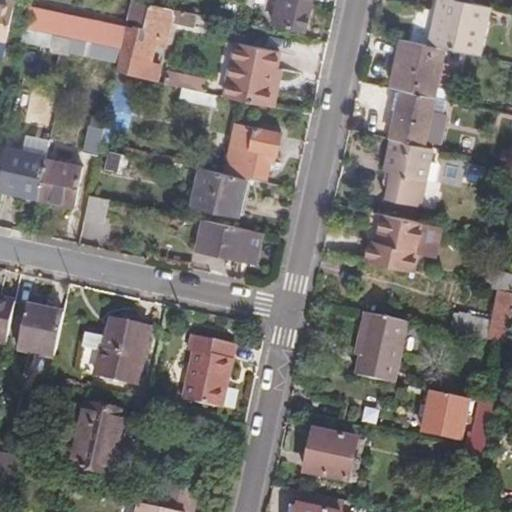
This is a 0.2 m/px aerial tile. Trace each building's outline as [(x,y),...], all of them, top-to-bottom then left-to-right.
[(128,0),(121,31),(117,51),(114,66),(112,73),(145,81),(148,67),(136,64),(140,43),(159,47),(164,24),(192,30),(195,15),(128,0)] [(271,0),(274,0),(268,27),(299,34),(303,18),(306,5),(306,0),(271,0)] [(331,11),(333,0),(306,0),(306,5),(331,11)] [(473,57),(483,9),(462,4),(442,0),(428,0),(425,18),(419,45),(438,49),(473,57)] [(0,45),(8,8),(0,6),(0,45)] [(121,31),(23,9),(19,30),(51,37),(67,40),(117,51),(121,31)] [(51,37),(19,30),(16,45),(48,52),(51,37)] [(67,40),(51,37),(48,52),(64,55),(67,40)] [(114,66),(117,51),(67,40),(64,55),(114,66)] [(419,45),(397,40),(391,64),(386,88),(390,89),(397,91),(427,97),(438,49),(419,45)] [(264,107),(273,69),(275,59),(276,52),(236,43),(224,98),(249,104),(264,107)] [(264,107),(273,109),(281,71),(273,69),(264,107)] [(200,93),(202,79),(163,71),(160,84),(181,89),(200,93)] [(200,93),(181,89),(179,98),(214,106),(216,96),(200,93)] [(392,112),(397,91),(390,89),(386,111),(392,112)] [(426,113),(429,98),(427,97),(397,91),(392,112),(389,127),(386,140),(419,147),(420,142),(426,113)] [(249,104),(224,98),(222,109),(246,114),(249,104)] [(438,116),(426,113),(420,142),(432,144),(438,116)] [(97,133),(100,122),(87,120),(85,130),(97,133)] [(243,181),(245,181),(247,173),(263,176),(265,164),(270,165),(273,149),(276,136),(232,127),(222,176),(243,181)] [(78,156),(91,159),(97,133),(85,130),(84,130),(78,156)] [(419,160),(421,148),(419,147),(386,140),(383,155),(379,174),(381,174),(378,186),(378,187),(384,189),(382,201),(409,207),(415,179),(419,160)] [(32,200),(40,162),(43,146),(19,141),(17,153),(4,150),(0,169),(0,193),(10,196),(32,200)] [(99,174),(116,178),(119,163),(102,159),(99,174)] [(426,181),(430,162),(419,160),(415,179),(426,181)] [(32,200),(31,202),(54,207),(67,210),(75,170),(40,162),(32,200)] [(243,181),(222,176),(193,170),(185,211),(234,222),(239,202),(243,181)] [(97,228),(102,202),(83,198),(77,223),(97,228)] [(159,210),(169,212),(171,201),(161,200),(159,210)] [(406,273),(416,225),(377,216),(374,228),(371,244),(365,243),(361,263),(406,273)] [(251,252),(255,235),(199,223),(192,254),(248,266),(251,252)] [(506,295),(510,277),(478,270),(474,288),(491,292),(506,295)] [(507,311),(510,296),(506,295),(491,292),(488,307),(485,322),(447,314),(443,334),(499,346),(507,311)] [(0,303),(0,345),(0,346),(9,305),(0,303)] [(49,359),(59,316),(40,312),(22,309),(13,351),(49,359)] [(389,384),(402,323),(363,315),(357,342),(350,376),(389,384)] [(85,376),(132,387),(145,327),(120,322),(101,318),(98,335),(95,346),(91,345),(91,348),(85,376)] [(95,346),(98,335),(88,333),(85,347),(91,348),(91,345),(95,346)] [(178,402),(217,410),(224,374),(230,347),(185,338),(182,353),(188,354),(178,402)] [(399,404),(413,407),(415,395),(415,394),(402,391),(399,404)] [(456,440),(465,399),(427,391),(423,413),(419,432),(456,440)] [(480,453),(490,405),(475,402),(469,432),(465,431),(461,449),(480,453)] [(119,421),(62,409),(58,427),(77,431),(69,470),(108,478),(114,448),(119,421)] [(296,480),(339,490),(352,431),(309,421),(302,451),(296,480)] [(477,466),(480,453),(461,449),(458,462),(477,466)] [(0,458),(0,477),(22,482),(23,475),(26,464),(0,458)] [(23,475),(22,482),(34,485),(35,477),(23,475)] [(156,511),(188,511),(193,492),(160,485),(154,511),(156,511)] [(307,511),(334,511),(336,506),(286,495),(283,507),(307,511)]
